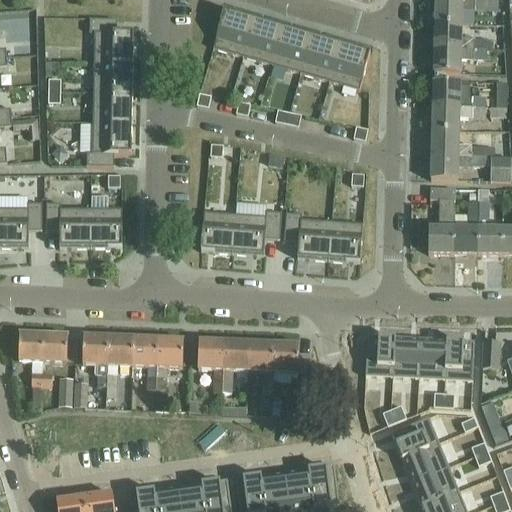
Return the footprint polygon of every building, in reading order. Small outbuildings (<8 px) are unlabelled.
[(436,4),(435,29),(462,30),(462,14),(499,15),(499,6),(475,5),(462,5),(436,4)] [(247,45),(253,23),(224,14),(218,37),(213,52),(243,61),(247,45)] [(133,67),(134,37),(116,36),(117,23),(89,23),(89,36),(94,37),(94,67),(133,67)] [(272,69),(283,31),(253,23),(247,45),(243,61),(272,69)] [(462,30),(435,29),(434,53),(487,55),(488,42),(461,42),(462,30)] [(301,77),(312,40),(283,31),(272,69),(301,77)] [(330,86),(341,48),(312,40),(301,77),(330,86)] [(364,79),(370,56),(341,48),(330,86),(359,94),(364,79)] [(487,55),(434,53),(433,79),(460,80),(461,64),(487,65),(487,55)] [(132,97),(133,67),(94,67),(93,97),(132,97)] [(61,96),(61,84),(49,84),(49,95),(61,96)] [(434,86),(433,111),(486,112),(486,101),(460,101),(460,87),(434,86)] [(496,87),(495,113),(507,113),(508,87),(496,87)] [(61,96),(49,95),(49,96),(48,107),(60,108),(61,96)] [(132,127),(132,97),(93,97),(92,127),(132,127)] [(209,112),(211,100),(200,98),(197,110),(209,112)] [(248,121),(250,109),(239,106),(236,118),(248,121)] [(433,111),(432,136),(459,137),(459,123),(473,124),(473,122),(486,122),(486,112),(433,111)] [(0,122),(12,121),(11,112),(0,113),(0,122)] [(507,122),(507,113),(495,113),(491,113),(491,122),(507,122)] [(287,129),(290,117),(278,114),(275,126),(287,129)] [(299,131),(301,119),(290,117),(287,129),(299,131)] [(12,121),(0,122),(0,168),(7,168),(6,152),(0,152),(0,131),(13,131),(12,124),(12,121)] [(38,122),(12,124),(13,131),(13,134),(30,132),(31,144),(39,144),(38,122)] [(131,158),(132,127),(92,127),(92,157),(87,156),(86,170),(114,171),(114,158),(131,158)] [(367,144),(368,133),(355,131),(354,143),(366,145),(367,144)] [(432,136),(431,160),(484,162),(491,162),(492,150),(458,150),(459,137),(432,136)] [(223,150),(211,150),(211,161),(222,161),(223,150)] [(484,162),(431,160),(430,185),(457,186),(458,172),(471,172),(471,171),(484,172),(484,162)] [(511,162),(491,162),(491,186),(511,187),(511,162)] [(363,190),(364,179),(351,179),(351,190),(363,190)] [(109,181),(109,194),(121,194),(121,181),(109,181)] [(455,195),(431,193),(430,206),(440,206),(439,233),(429,233),(428,259),(453,260),(454,219),(455,195)] [(96,196),(95,210),(113,211),(114,197),(96,196)] [(478,197),(469,197),(469,207),(478,207),(478,197)] [(27,213),(0,212),(0,251),(29,252),(29,235),(42,235),(42,207),(27,207),(27,213)] [(91,252),(91,213),(61,213),(61,207),(46,207),(46,235),(60,235),(60,252),(91,252)] [(478,207),(478,219),(478,221),(490,221),(490,207),(478,207)] [(122,213),(91,213),(91,252),(122,252),(122,213)] [(233,258),(235,219),(204,216),(201,256),(233,258)] [(266,221),(235,219),(233,258),(264,260),(265,243),(280,244),(282,217),(266,216),(266,221)] [(328,265),(332,226),(302,224),(302,218),(286,217),(284,244),(299,246),(297,263),(328,265)] [(454,219),(453,260),(477,260),(478,233),(478,221),(478,219),(468,219),(454,219)] [(363,228),(332,226),(328,265),(360,267),(363,228)] [(478,233),(477,260),(502,260),(502,234),(478,233)] [(511,233),(502,234),(502,260),(511,260),(511,233)] [(20,337),(19,365),(31,366),(31,378),(43,379),(43,366),(45,338),(20,337)] [(45,338),(43,366),(67,367),(68,339),(45,338)] [(84,340),(83,369),(97,369),(96,380),(98,380),(108,380),(108,370),(109,341),(84,340)] [(109,341),(108,370),(117,370),(133,371),(134,342),(130,342),(109,341)] [(368,341),(366,381),(393,382),(396,342),(368,341)] [(134,342),(133,371),(157,372),(159,343),(137,342),(134,342)] [(396,342),(393,382),(420,383),(422,343),(396,342)] [(157,372),(157,384),(166,384),(166,372),(182,373),(184,344),(159,343),(157,372)] [(422,343),(420,383),(446,385),(448,345),(422,343)] [(222,397),(225,346),(199,345),(198,373),(214,374),(213,397),(222,397)] [(448,345),(446,385),(473,386),(475,346),(448,345)] [(249,347),(225,346),(222,397),(232,398),(233,375),(248,376),(249,347)] [(274,348),(249,347),(248,376),(264,376),(262,399),(272,400),(274,348)] [(496,373),(497,347),(485,347),(484,373),(496,373)] [(272,400),(271,404),(281,405),(282,377),(298,378),(299,349),(298,349),(295,349),(274,348),(273,377),(272,400)] [(31,378),(31,392),(42,393),(43,379),(31,378)] [(43,379),(42,393),(51,393),(52,379),(43,379)] [(98,380),(98,393),(107,393),(108,380),(98,380)] [(107,393),(107,403),(116,404),(117,381),(108,380),(107,393)] [(73,385),(59,384),(58,411),(72,411),(73,385)] [(147,384),(147,394),(156,394),(157,384),(147,384)] [(157,384),(156,394),(166,395),(166,384),(157,384)] [(88,389),(74,389),(73,411),(87,412),(88,389)] [(41,415),(41,395),(32,395),(32,415),(41,415)] [(166,413),(167,396),(156,395),(155,413),(166,413)] [(434,412),(444,413),(445,399),(435,398),(435,399),(434,410),(434,412)] [(445,399),(444,413),(454,413),(455,399),(445,399)] [(269,414),(270,401),(260,401),(260,413),(269,414)] [(271,404),(271,418),(280,419),(280,417),(282,417),(282,411),(282,405),(281,405),(271,404)] [(189,406),(188,415),(199,416),(200,406),(189,406)] [(401,410),(392,414),(397,427),(406,423),(404,417),(401,410)] [(392,414),(383,418),(385,425),(388,431),(397,427),(392,414)] [(429,422),(392,438),(402,463),(439,448),(429,422)] [(474,422),(461,428),(465,437),(478,431),(477,428),(476,428),(474,422)] [(504,430),(491,436),(496,448),(509,443),(504,430)] [(484,447),(471,452),(475,461),(488,456),(484,447)] [(439,448),(402,463),(412,487),(449,472),(439,448)] [(488,456),(475,461),(479,471),(492,466),(488,456)] [(334,470),(309,473),(314,511),(319,511),(324,511),(339,509),(337,492),(334,470)] [(511,471),(503,475),(507,484),(511,482),(511,471)] [(449,472),(412,487),(422,511),(459,496),(449,472)] [(314,511),(309,473),(285,476),(288,501),(289,511),(314,511)] [(283,477),(260,480),(264,504),(264,511),(289,511),(288,501),(285,476),(283,477)] [(260,480),(235,483),(238,501),(239,508),(239,511),(264,511),(264,504),(260,480)] [(204,487),(202,488),(205,511),(231,511),(229,499),(227,484),(204,487)] [(205,511),(202,488),(178,491),(180,511),(205,511)] [(162,493),(154,494),(156,511),(180,511),(178,491),(162,493)] [(156,511),(154,494),(129,497),(130,511),(156,511)] [(465,511),(459,496),(422,511),(465,511)] [(503,496),(490,501),(494,510),(507,505),(503,496)] [(114,511),(112,497),(84,501),(85,511),(114,511)] [(85,511),(84,501),(56,505),(57,511),(85,511)]
